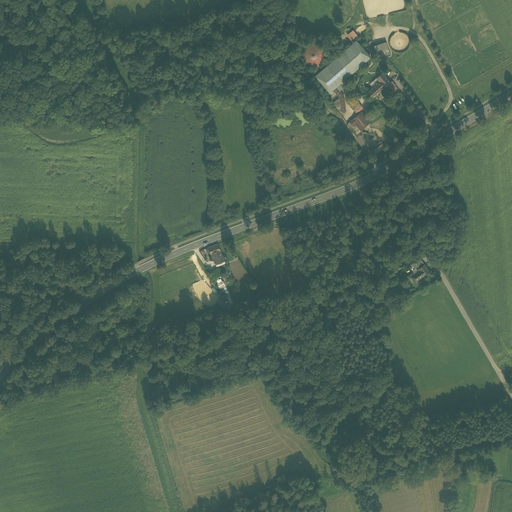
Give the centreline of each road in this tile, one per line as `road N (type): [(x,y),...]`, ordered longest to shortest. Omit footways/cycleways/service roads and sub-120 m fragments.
road 1 (tertiary): [(380,172),(124,276),(47,329),(0,376)]
road 2 (unclassified): [(380,172),(511,397)]
road 3 (track): [(511,436),(357,480),(365,511)]
road 4 (tertiary): [(511,94),(380,172)]
